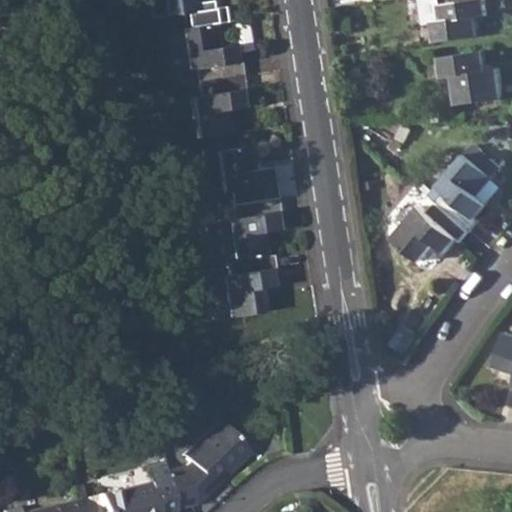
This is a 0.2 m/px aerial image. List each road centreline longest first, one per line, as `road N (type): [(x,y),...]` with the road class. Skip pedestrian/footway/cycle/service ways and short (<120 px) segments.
road 1 (residential): [(358,386),(299,0)]
road 2 (residential): [(412,392),(511,256)]
road 3 (residential): [(245,511),(276,482),(372,472)]
